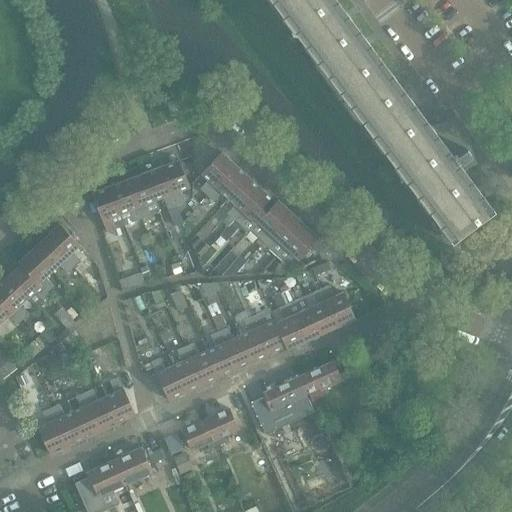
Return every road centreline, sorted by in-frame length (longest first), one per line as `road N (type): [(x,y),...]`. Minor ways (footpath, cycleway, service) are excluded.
road 1 (residential): [(419,302),(205,120),(148,142)]
road 2 (residential): [(149,423),(419,302)]
road 3 (residential): [(149,423),(84,220)]
road 4 (residential): [(0,244),(82,167),(148,142)]
road 5 (residential): [(0,490),(149,423)]
road 6 (tertiary): [(511,399),(473,456),(413,511)]
